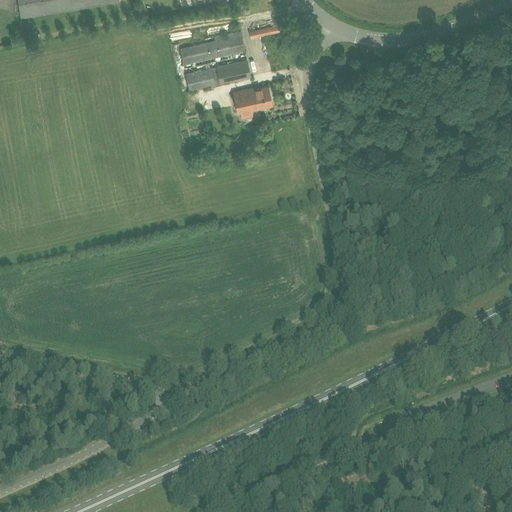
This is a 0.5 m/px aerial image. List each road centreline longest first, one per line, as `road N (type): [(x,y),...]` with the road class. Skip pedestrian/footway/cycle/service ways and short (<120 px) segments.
road 1 (unclassified): [(170,404),(329,322),(341,304),(304,83),(331,25)]
road 2 (primary): [(74,511),(511,305)]
road 3 (unclassified): [(443,511),(376,435),(511,382)]
road 4 (unclassified): [(0,494),(170,404)]
road 5 (tertiary): [(331,25),(397,41),(511,4)]
road 6 (unclassified): [(170,404),(142,386),(0,357)]
